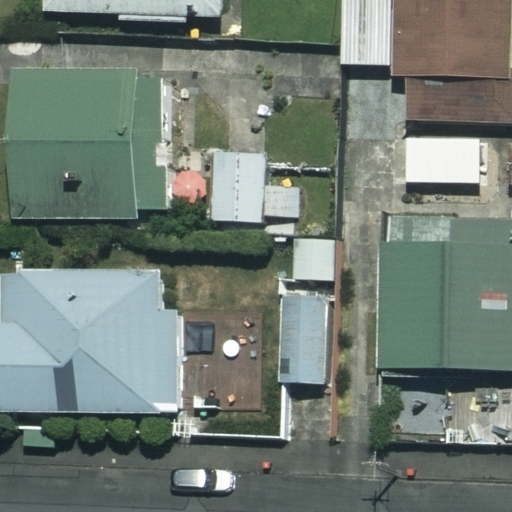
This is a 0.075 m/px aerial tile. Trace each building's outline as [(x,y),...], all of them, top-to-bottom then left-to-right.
[(58,0),(58,18),(236,20),(236,0),(58,0)] [(424,81),(422,128),(511,130),(511,0),(405,0),(403,80),(424,81)] [(31,88),(30,222),(173,223),(173,88),(31,88)] [(483,142),(413,143),(413,187),(483,186),(483,142)] [(269,158),(217,160),(220,226),(272,224),(269,158)] [(341,239),(298,240),(299,286),(342,285),(341,239)] [(511,240),(399,240),(398,374),(511,374),(511,240)] [(24,273),(22,415),(192,417),(194,313),(177,313),(177,275),(24,273)] [(332,299),(288,298),(286,385),(330,386),(332,299)]
